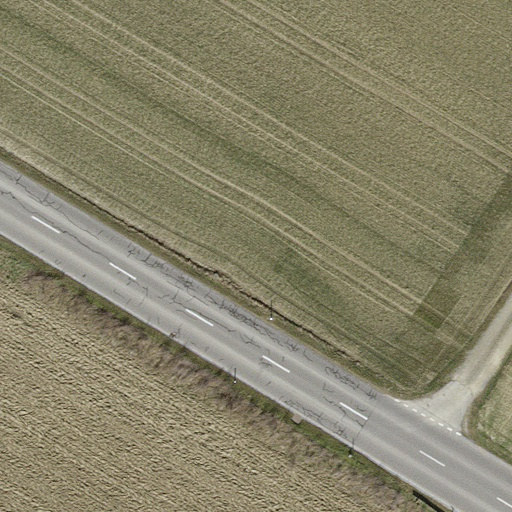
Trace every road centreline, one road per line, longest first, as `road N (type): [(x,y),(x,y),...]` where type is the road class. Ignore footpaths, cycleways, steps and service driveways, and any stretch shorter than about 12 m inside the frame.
road 1 (tertiary): [(0,198),(511,505)]
road 2 (track): [(422,450),(511,319)]
